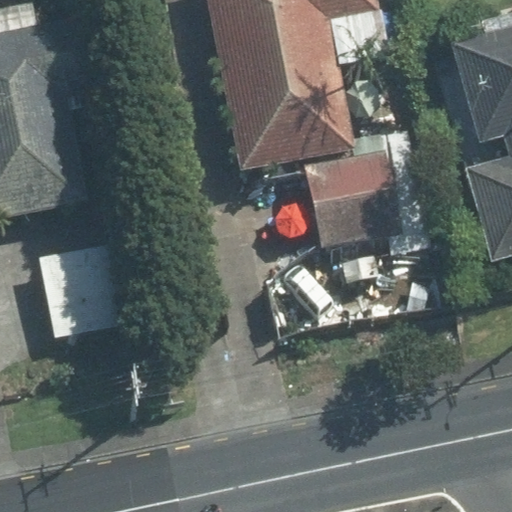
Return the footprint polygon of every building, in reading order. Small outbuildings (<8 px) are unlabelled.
[(371,0),(200,0),(239,182),(352,159),(325,33),(376,22),(371,0)] [(0,230),(85,214),(64,107),(114,97),(100,25),(32,38),(27,12),(0,17),(0,230)] [(511,29),(476,40),(480,53),(446,63),(476,161),(502,153),(507,170),(462,184),(490,274),(511,267),(511,29)] [(380,161),(299,178),(316,259),(397,242),(380,161)] [(34,267),(50,348),(133,331),(117,250),(34,267)]
